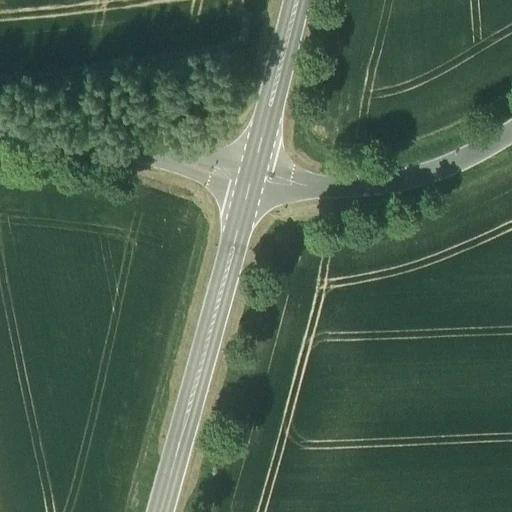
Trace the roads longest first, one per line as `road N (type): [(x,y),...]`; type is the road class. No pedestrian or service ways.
road 1 (secondary): [(157,511),(257,182)]
road 2 (unclassified): [(257,182),(327,188),(411,179),(511,134)]
road 3 (residential): [(0,126),(257,182)]
road 4 (secondary): [(257,182),(300,0)]
